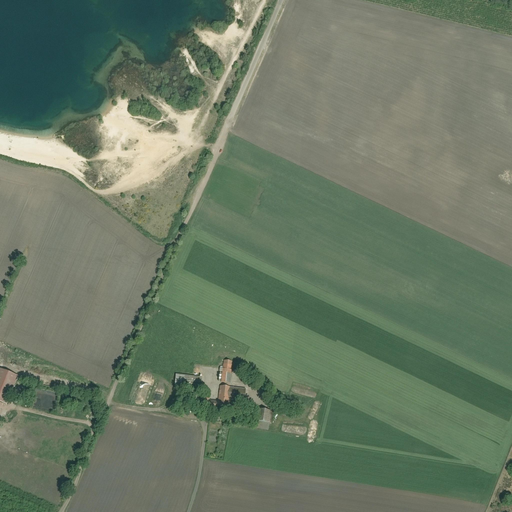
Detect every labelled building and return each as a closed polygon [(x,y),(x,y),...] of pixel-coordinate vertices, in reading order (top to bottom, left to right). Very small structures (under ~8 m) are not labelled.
[(233,362),(224,361),(222,382),(231,383),(233,362)] [(2,369),(0,373),(0,402),(7,406),(20,378),(2,369)] [(175,375),(173,388),(200,391),(202,378),(175,375)] [(230,405),(231,398),(245,399),(246,389),(220,387),(219,404),(230,405)] [(206,406),(205,412),(227,414),(227,407),(206,406)] [(261,410),(259,422),(270,424),(272,411),(261,410)]
